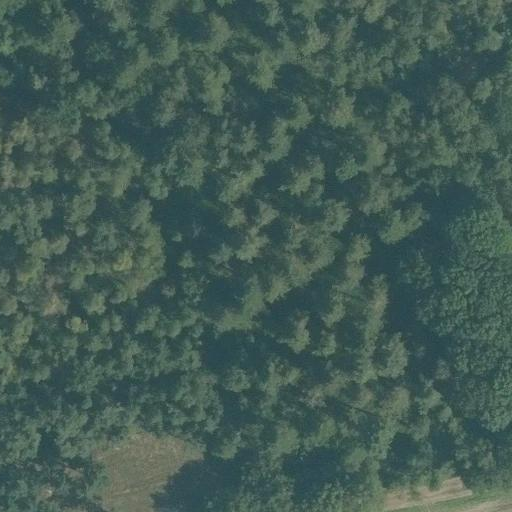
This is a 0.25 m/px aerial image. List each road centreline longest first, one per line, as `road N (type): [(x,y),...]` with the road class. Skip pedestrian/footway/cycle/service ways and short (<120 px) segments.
road 1 (track): [(79,0),(273,511)]
road 2 (track): [(511,475),(332,511)]
